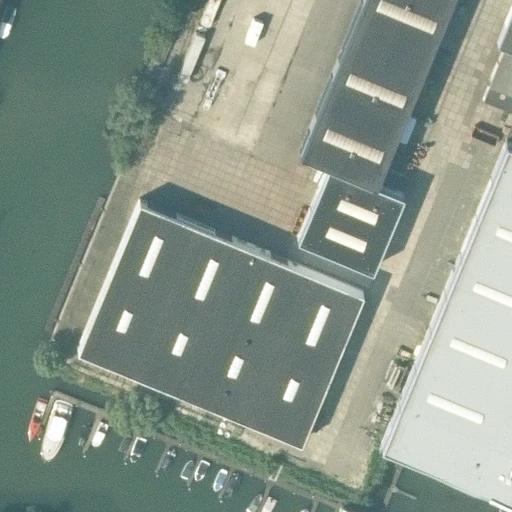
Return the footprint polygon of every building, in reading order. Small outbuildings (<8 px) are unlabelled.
[(328,161),(297,235),(372,267),(403,192),(375,180),(449,0),(360,0),(299,149),(328,161)] [(511,2),(497,42),(511,48),(511,2)] [(511,51),(502,47),(488,81),(511,90),(511,51)] [(491,176),(383,443),(384,444),(393,447),(488,487),(487,487),(511,497),(511,142),(506,140),(491,176)] [(400,185),(405,173),(389,167),(384,179),(400,185)] [(363,289),(139,197),(77,347),(301,439),(363,289)]
